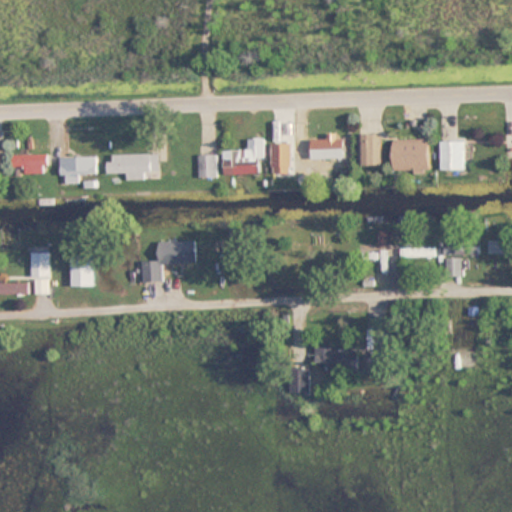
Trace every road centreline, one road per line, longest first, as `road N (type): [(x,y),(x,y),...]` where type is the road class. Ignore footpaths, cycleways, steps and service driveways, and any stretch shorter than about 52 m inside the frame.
road 1 (residential): [(511,289),(0,313)]
road 2 (residential): [(0,110),(511,92)]
